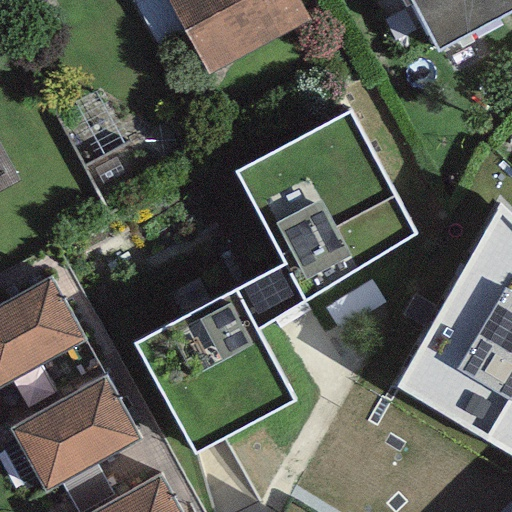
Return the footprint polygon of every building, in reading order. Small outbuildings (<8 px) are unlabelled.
[(169,0),(210,74),(310,20),(299,0),(169,0)] [(511,0),(411,0),(438,50),(511,10),(511,0)] [(283,263),(138,343),(197,450),(292,398),(252,326),(419,234),(349,109),(233,172),(283,263)] [(0,192),(20,182),(0,144),(0,192)] [(511,246),(484,233),(400,406),(511,460),(511,246)] [(50,279),(0,305),(0,384),(83,340),(50,279)] [(106,377),(10,427),(43,489),(138,439),(106,377)] [(180,511),(160,475),(92,511),(180,511)]
